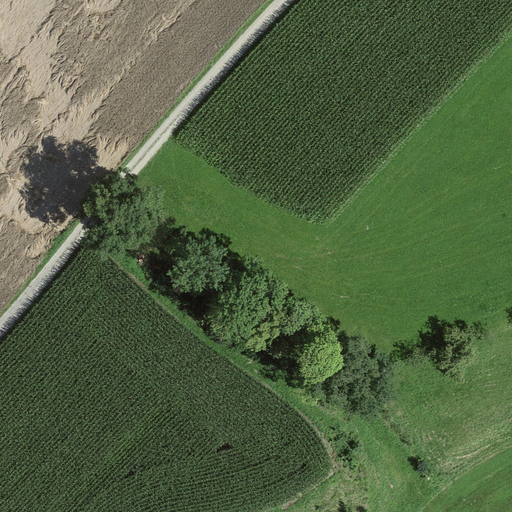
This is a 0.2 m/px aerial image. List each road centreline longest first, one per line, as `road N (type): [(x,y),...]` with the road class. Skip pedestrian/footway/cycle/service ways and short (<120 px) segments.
road 1 (track): [(289,0),(0,322)]
road 2 (track): [(418,369),(133,173)]
